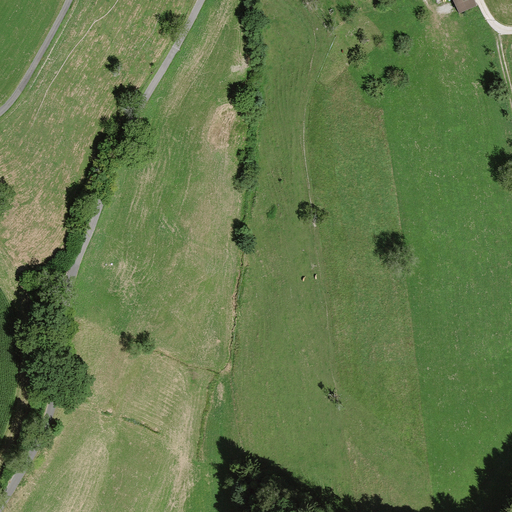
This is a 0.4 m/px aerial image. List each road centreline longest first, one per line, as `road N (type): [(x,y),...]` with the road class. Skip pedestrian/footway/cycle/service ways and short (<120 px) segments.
road 1 (residential): [(0,503),(42,427),(73,265),(98,190),(201,0)]
road 2 (unclassified): [(0,112),(69,0)]
